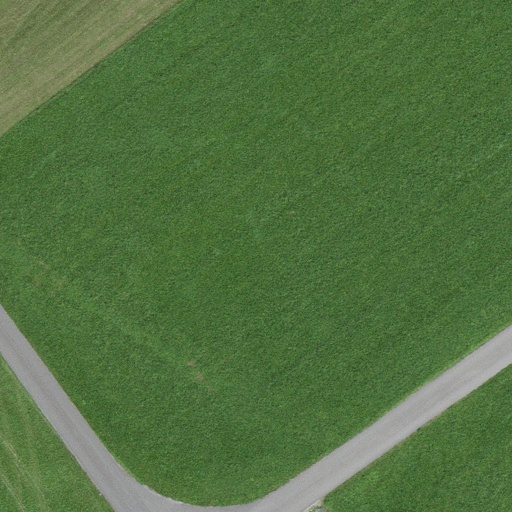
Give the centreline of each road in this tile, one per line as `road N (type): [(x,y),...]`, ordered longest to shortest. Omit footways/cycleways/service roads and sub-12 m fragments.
road 1 (track): [(291,511),(511,356)]
road 2 (track): [(138,511),(0,321)]
